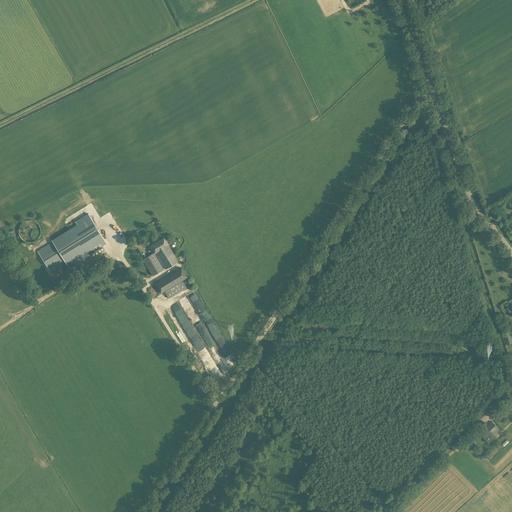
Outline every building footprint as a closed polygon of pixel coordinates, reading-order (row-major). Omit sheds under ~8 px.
[(88,213),(75,221),(78,226),(37,251),(51,272),(55,270),(66,263),(68,267),(106,243),(88,213)] [(25,241),(28,242),(31,242),(35,241),(37,238),(39,235),(40,232),(39,228),(38,225),(36,223),(33,221),(29,221),(26,221),(23,222),(21,225),(19,227),(18,231),(19,234),(20,237),(22,239),(25,241)] [(164,238),(150,246),(154,253),(155,252),(166,269),(178,261),(168,245),(164,238)] [(164,269),(154,253),(143,259),(153,276),(164,269)] [(181,268),(176,271),(182,280),(187,277),(181,268)] [(160,293),(164,291),(158,281),(154,284),(160,293)] [(199,313),(205,325),(211,321),(205,310),(199,313)] [(190,325),(184,329),(187,334),(193,330),(190,325)] [(226,365),(221,368),(224,373),(229,370),(226,365)] [(492,422),(479,435),(487,444),(501,431),(492,422)]
